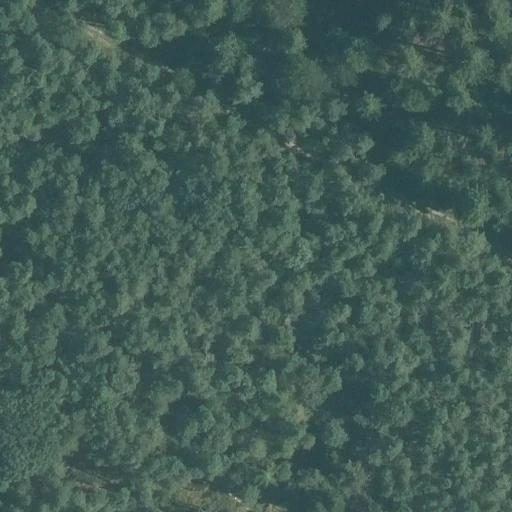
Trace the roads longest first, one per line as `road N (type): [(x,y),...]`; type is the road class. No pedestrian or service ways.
road 1 (track): [(511,258),(232,108)]
road 2 (track): [(232,108),(29,0)]
road 3 (track): [(291,0),(232,108)]
